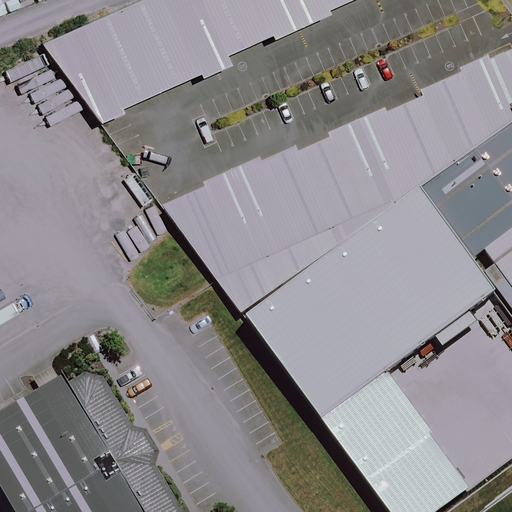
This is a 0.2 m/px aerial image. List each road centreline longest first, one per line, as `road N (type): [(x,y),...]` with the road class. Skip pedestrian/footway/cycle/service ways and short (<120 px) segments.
road 1 (unknown): [(0,383),(132,317),(125,247),(98,203)]
road 2 (unknown): [(98,203),(51,128),(0,120)]
